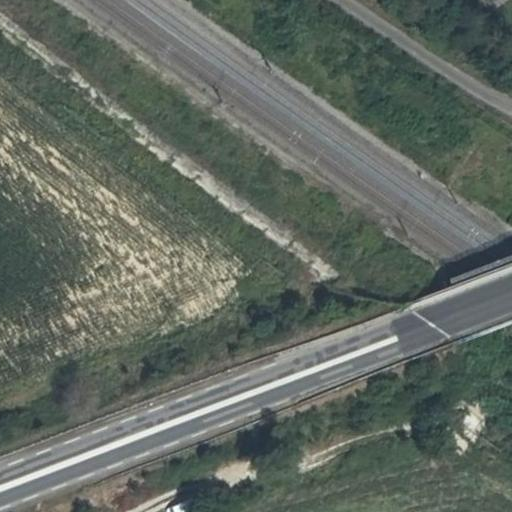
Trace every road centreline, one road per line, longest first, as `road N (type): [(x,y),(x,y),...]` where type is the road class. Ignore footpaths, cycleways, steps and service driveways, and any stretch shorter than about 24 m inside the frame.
road 1 (secondary): [(511,294),(0,489)]
road 2 (unclassified): [(511,106),(341,0)]
